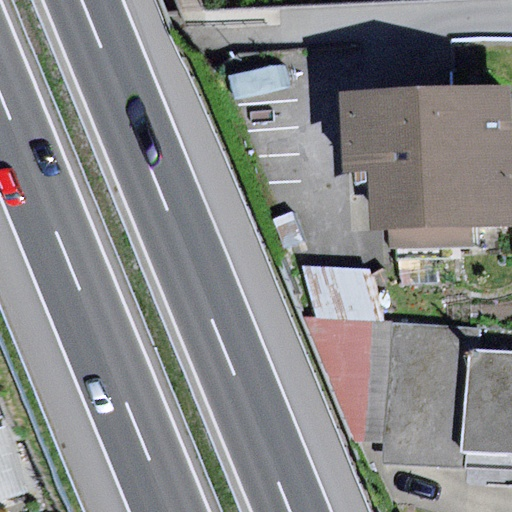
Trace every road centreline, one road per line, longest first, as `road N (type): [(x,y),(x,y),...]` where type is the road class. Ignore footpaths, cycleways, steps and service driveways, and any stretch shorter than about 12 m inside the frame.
road 1 (motorway): [(292,511),(81,0)]
road 2 (motorway): [(0,101),(167,511)]
